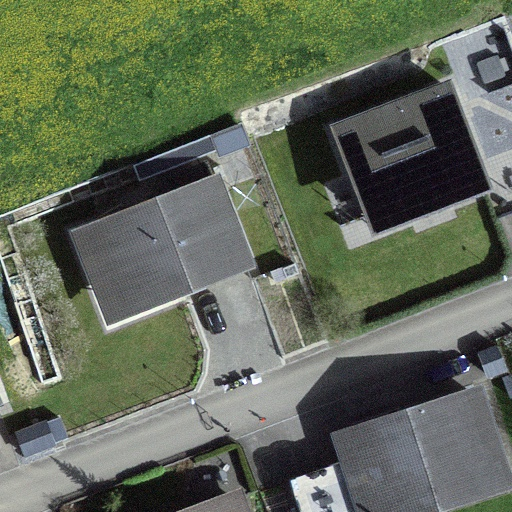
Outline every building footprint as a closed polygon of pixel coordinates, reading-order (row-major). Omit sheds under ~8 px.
[(337,130),(372,221),(483,178),(448,87),(337,130)] [(240,131),(208,143),(216,164),(248,152),(240,131)] [(204,279),(206,283),(246,268),(206,165),(166,180),(173,199),(101,227),(89,256),(117,268),(132,307),(204,279)] [(408,511),(503,481),(476,395),(342,438),(350,462),(291,481),(301,511),(408,511)] [(202,511),(240,511),(236,500),(202,511)]
